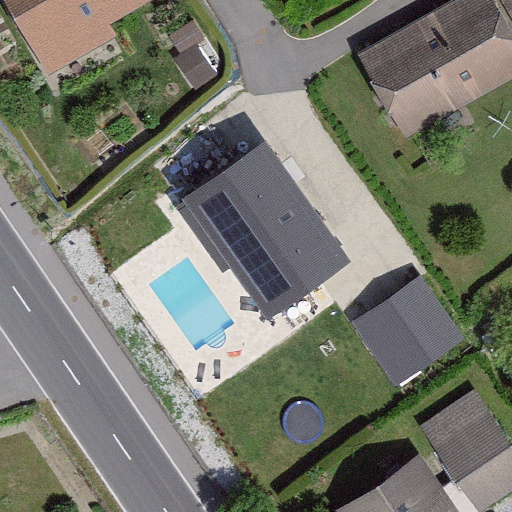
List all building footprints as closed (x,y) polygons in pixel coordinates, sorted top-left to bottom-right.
[(131,0),(0,0),(0,8),(39,85),(147,31),(131,0)] [(511,42),(488,0),(459,0),(360,55),(410,144),(511,87),(511,42)] [(264,141),(183,198),(267,317),(348,261),(264,141)] [(426,274),(353,322),(397,389),(470,340),(426,274)] [(511,444),(475,387),(419,423),(476,511),(479,511),(511,491),(511,444)] [(454,511),(417,455),(333,510),(333,511),(454,511)]
